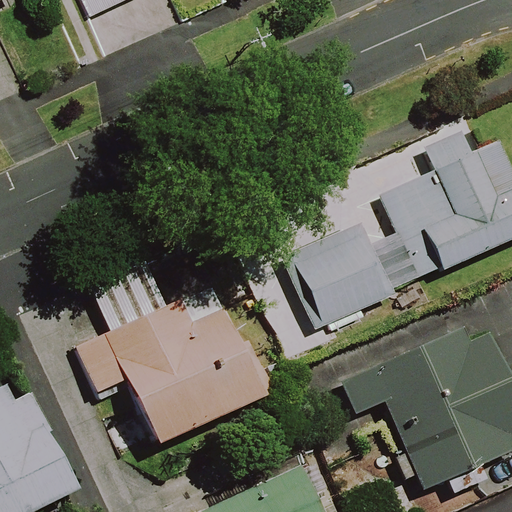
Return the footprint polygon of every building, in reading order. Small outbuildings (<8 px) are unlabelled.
[(393,176),(361,190),(407,289),(511,240),(511,193),(508,196),(486,149),(462,161),(451,137),(388,166),(393,176)] [(311,336),(382,299),(348,233),(276,270),(311,336)] [(77,289),(99,341),(67,354),(86,400),(114,388),(141,452),(256,403),(210,293),(159,315),(137,263),(77,289)] [(504,445),(511,441),(511,421),(471,328),(327,390),(342,423),(373,410),(411,497),(508,454),(504,445)] [(0,511),(36,511),(65,499),(38,442),(47,437),(32,405),(17,412),(8,416),(0,397),(0,511)] [(303,511),(287,476),(205,511),(303,511)]
